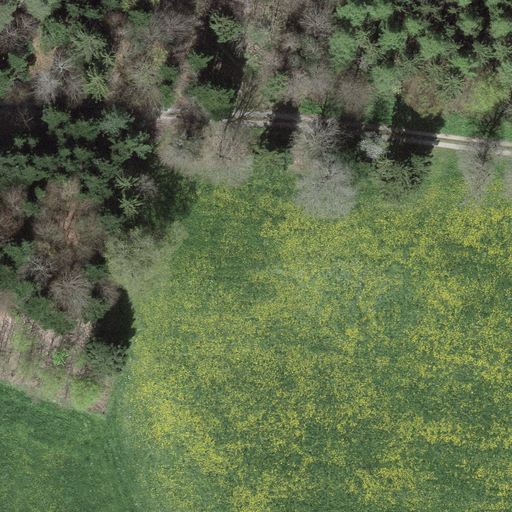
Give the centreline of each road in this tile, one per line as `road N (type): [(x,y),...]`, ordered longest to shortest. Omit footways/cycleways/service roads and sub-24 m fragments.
road 1 (track): [(281,112),(0,109)]
road 2 (track): [(281,112),(511,148)]
road 3 (track): [(166,0),(281,112)]
